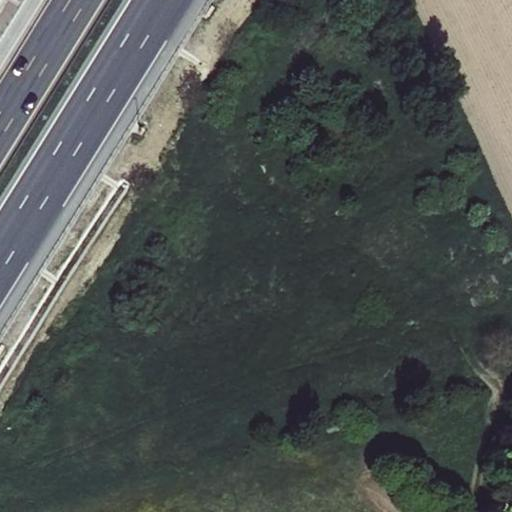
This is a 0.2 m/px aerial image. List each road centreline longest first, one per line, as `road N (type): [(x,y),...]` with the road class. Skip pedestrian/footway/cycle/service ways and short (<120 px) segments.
road 1 (motorway): [(0,253),(158,0)]
road 2 (motorway): [(74,0),(0,119)]
